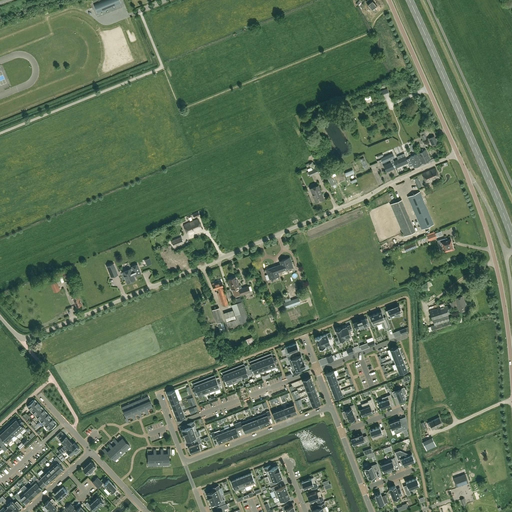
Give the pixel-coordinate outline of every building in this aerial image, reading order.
[(101,0),(93,3),(97,12),(107,8),(107,7),(109,6),(110,7),(120,3),(119,0),(101,0)] [(367,5),(372,10),(377,6),(372,1),(367,5)] [(437,143),(434,136),(428,138),(432,146),(437,143)] [(426,149),(416,154),(421,164),(431,160),(426,149)] [(393,159),(395,158),(392,153),(380,158),(382,163),(390,160),(393,159)] [(409,158),(407,159),(408,161),(410,160),(413,168),(421,164),(416,154),(409,157),(409,158)] [(393,167),(394,169),(401,166),(408,162),(408,161),(407,159),(406,156),(394,161),(393,159),(390,160),(391,162),(393,167)] [(387,172),(394,169),(393,167),(391,162),(384,166),(387,172)] [(310,176),(318,173),(316,167),(312,168),(311,168),(307,169),(310,176)] [(426,183),(440,178),(435,168),(422,174),(426,183)] [(310,189),(315,202),(324,199),(318,185),(310,189)] [(353,185),(338,191),(341,198),(356,192),(353,185)] [(420,191),(407,197),(421,230),(434,224),(420,191)] [(415,232),(401,199),(390,204),(404,236),(415,232)] [(430,206),(427,207),(432,219),(433,220),(436,219),(430,206)] [(188,235),(202,230),(197,219),(184,225),(188,235)] [(181,237),(170,241),(172,246),(183,241),(181,237)] [(443,249),(444,251),(453,249),(451,239),(445,240),(445,238),(441,239),(442,242),(441,242),(442,245),(440,246),(441,250),(443,249)] [(405,252),(417,247),(414,242),(403,246),(405,252)] [(293,268),(289,258),(280,261),(281,264),(278,265),(280,272),(286,270),(293,268)] [(106,266),(111,277),(118,274),(113,263),(106,266)] [(131,268),(122,272),(127,283),(135,279),(133,276),(135,275),(135,276),(141,273),(137,264),(131,267),(132,269),(131,269),(131,268)] [(275,267),(265,270),(267,275),(268,275),(269,279),(278,276),(277,273),(280,272),(278,265),(275,266),(275,267)] [(237,282),(235,277),(228,280),(234,298),(238,296),(250,292),(248,286),(239,289),(238,286),(239,286),(238,282),(237,282)] [(60,290),(56,281),(50,283),(54,292),(60,290)] [(212,284),(214,290),(217,289),(218,293),(217,293),(221,305),(222,304),(223,306),(228,304),(222,287),(223,287),(221,282),(216,284),(215,283),(212,284)] [(76,307),(82,305),(79,297),(80,298),(79,295),(72,297),(76,307)] [(296,296),(290,298),(293,306),(301,303),(299,298),(297,299),(296,296)] [(455,306),(457,306),(459,312),(467,309),(463,296),(455,298),(455,300),(453,301),(449,302),(451,308),(456,307),(455,306)] [(240,298),(234,300),(235,304),(231,305),(238,325),(249,322),(242,301),(242,302),(240,298)] [(286,308),(293,306),(290,298),(285,300),(286,303),(284,303),(286,308)] [(438,302),(440,308),(429,311),(432,320),(434,325),(430,326),(432,331),(451,325),(450,321),(451,320),(450,315),(447,306),(445,306),(443,301),(438,302)] [(387,310),(385,311),(388,319),(391,318),(395,317),(400,317),(400,312),(401,312),(400,309),(400,308),(400,305),(398,305),(395,305),(395,306),(387,309),(387,310)] [(217,323),(220,334),(226,332),(222,321),(223,321),(219,307),(212,310),(217,323)] [(232,310),(223,313),(229,329),(239,326),(236,319),(232,310)] [(370,316),(372,323),(377,321),(378,324),(382,323),(385,330),(390,328),(385,317),(384,318),(381,311),(381,312),(377,313),(376,313),(374,314),(370,316)] [(353,322),(352,322),(355,329),(359,327),(360,330),(370,326),(367,318),(365,319),(365,317),(364,318),(365,318),(353,322)] [(341,328),(345,339),(346,341),(348,340),(347,337),(351,336),(349,331),(352,330),(350,325),(341,328)] [(338,337),(334,338),(336,342),(337,345),(341,343),(340,341),(345,339),(341,328),(335,330),(338,337)] [(330,333),(321,336),(325,346),(330,344),(329,339),(332,338),(330,333)] [(256,344),(253,336),(243,340),(247,348),(256,344)] [(321,336),(315,338),(320,351),(326,349),(325,346),(321,336)] [(292,352),(298,349),(296,343),(293,345),(293,344),(290,345),(290,346),(284,348),(286,354),(285,354),(287,357),(293,355),(292,352)] [(398,346),(389,349),(390,350),(390,349),(392,354),(400,351),(398,346)] [(392,354),(389,355),(391,360),(394,359),(402,356),(400,351),(392,354)] [(272,355),(266,358),(270,369),(276,367),(274,362),(277,361),(275,356),(275,357),(273,358),(272,355),(271,355),(272,355)] [(294,358),(293,355),(287,357),(288,360),(289,360),(291,366),(303,361),(301,355),(294,358)] [(266,358),(261,359),(266,371),(270,369),(266,358)] [(266,371),(261,359),(256,362),(260,373),(266,371)] [(305,366),(303,361),(291,366),(293,372),(292,372),(293,375),(300,372),(299,369),(305,367),(305,366)] [(260,373),(256,362),(250,364),(250,363),(252,369),(249,370),(251,374),(254,373),(254,375),(260,373)] [(244,366),(239,368),(243,377),(248,375),(251,374),(249,370),(247,364),(247,365),(245,366),(244,366)] [(405,365),(397,368),(399,373),(399,374),(407,370),(405,365)] [(239,368),(234,370),(238,379),(243,377),(239,368)] [(234,370),(228,372),(233,383),(238,381),(238,379),(234,370)] [(334,371),(325,374),(326,374),(327,379),(335,376),(334,371)] [(233,383),(228,372),(223,374),(224,377),(221,378),(221,377),(223,382),(225,381),(227,386),(233,383)] [(210,379),(214,391),(220,388),(218,384),(221,383),(219,378),(216,379),(215,377),(210,379)] [(304,385),(312,382),(310,377),(302,380),(304,385)] [(210,379),(205,381),(209,393),(214,391),(210,379)] [(205,381),(199,383),(203,393),(203,395),(209,393),(205,381)] [(312,382),(304,385),(306,391),(315,387),(314,387),(312,382)] [(203,393),(199,383),(194,385),(195,388),(192,389),(192,388),(192,389),(194,393),(196,392),(197,395),(198,395),(197,394),(203,393)] [(306,391),(308,396),(316,393),(314,388),(315,388),(315,387),(306,391)] [(396,396),(399,402),(405,399),(404,394),(406,393),(404,387),(392,392),(394,397),(396,396)] [(175,390),(167,393),(169,398),(177,395),(175,390)] [(341,390),(333,393),(335,398),(334,398),(343,395),(341,390)] [(316,393),(308,396),(310,401),(318,398),(316,393)] [(177,395),(169,398),(171,404),(179,400),(177,395)] [(377,403),(380,409),(390,405),(389,402),(392,401),(390,395),(381,398),(382,401),(377,403)] [(149,397),(142,400),(145,409),(144,410),(146,414),(148,413),(147,409),(152,407),(149,397)] [(320,404),(318,398),(310,401),(312,407),(321,404),(321,403),(320,404)] [(359,409),(362,416),(366,414),(368,413),(372,412),(371,409),(374,408),(371,399),(367,400),(368,402),(361,404),(362,408),(359,409)] [(30,404),(27,407),(31,411),(39,404),(35,400),(33,401),(33,400),(29,403),(30,404)] [(142,400),(135,403),(139,412),(138,413),(139,416),(142,415),(140,411),(144,410),(145,409),(142,400)] [(171,404),(173,409),(181,406),(179,401),(179,400),(171,404),(170,404),(171,404)] [(135,403),(128,406),(132,415),(131,415),(133,419),(135,418),(134,414),(138,413),(139,412),(135,403)] [(39,404),(31,411),(36,416),(43,409),(39,404)] [(294,405),(288,407),(292,415),(297,413),(294,404),(294,405)] [(351,408),(345,411),(346,413),(343,415),(344,418),(347,417),(349,421),(355,418),(354,416),(357,414),(353,404),(350,406),(351,408)] [(128,406),(122,408),(126,418),(125,418),(126,422),(129,421),(127,417),(131,415),(132,415),(128,406)] [(173,409),(175,415),(183,411),(181,406),(173,409)] [(292,415),(288,407),(283,409),(283,408),(286,417),(292,415)] [(283,409),(278,411),(281,419),(286,417),(283,408),(283,409)] [(43,409),(36,416),(40,421),(47,414),(43,409)] [(261,414),(265,425),(270,423),(268,418),(271,417),(272,417),(269,410),(269,411),(266,412),(266,413),(261,414)] [(185,417),(183,411),(175,415),(177,420),(185,417),(185,416),(185,417)] [(281,419),(278,411),(272,413),(272,412),(272,413),(275,421),(276,421),(281,419)] [(47,414),(40,421),(44,425),(52,418),(47,414)] [(261,414),(256,416),(260,427),(265,425),(261,414)] [(256,416),(251,418),(255,429),(260,427),(256,416)] [(430,426),(432,429),(442,424),(439,417),(427,423),(428,426),(430,426)] [(52,418),(44,425),(49,430),(51,427),(52,428),(56,425),(55,424),(56,423),(52,418)] [(251,418),(246,420),(250,431),(255,429),(251,418)] [(12,423),(20,432),(25,428),(21,424),(23,422),(23,423),(24,423),(20,419),(18,421),(16,419),(12,423)] [(399,419),(389,423),(391,429),(394,429),(395,433),(407,428),(406,421),(401,423),(399,419)] [(243,428),(245,433),(250,431),(246,420),(241,422),(237,423),(240,429),(243,428)] [(182,430),(184,436),(196,431),(194,425),(195,425),(194,422),(194,421),(187,424),(188,427),(182,430)] [(20,432),(12,423),(8,427),(16,436),(20,432)] [(234,425),(229,427),(233,437),(239,435),(237,430),(240,429),(237,423),(234,424),(234,425)] [(373,429),(369,430),(372,437),(377,435),(378,438),(386,434),(384,429),(381,430),(380,426),(376,428),(375,428),(374,429),(373,429)] [(16,436),(8,427),(4,430),(12,439),(16,436)] [(233,437),(229,427),(224,429),(225,431),(228,439),(233,437)] [(12,439),(4,430),(0,433),(0,440),(3,444),(6,442),(7,444),(12,439)] [(184,436),(186,441),(193,439),(194,442),(200,439),(199,436),(198,436),(196,431),(184,436)] [(225,431),(220,433),(223,441),(228,439),(225,431)] [(214,432),(211,433),(213,439),(216,438),(218,443),(223,441),(220,433),(215,435),(214,432)] [(63,434),(58,438),(67,448),(72,444),(63,434)] [(362,434),(350,438),(353,445),(360,442),(362,445),(369,442),(366,435),(363,436),(362,434)] [(115,439),(113,441),(116,444),(117,443),(124,451),(130,445),(123,438),(118,442),(115,439)] [(432,438),(422,442),(426,450),(436,446),(432,438)] [(195,445),(189,447),(191,453),(194,452),(197,451),(203,449),(201,443),(202,442),(200,439),(194,442),(195,445)] [(72,444),(67,448),(66,450),(71,455),(79,447),(74,442),(72,444)] [(110,444),(108,446),(111,449),(112,448),(119,455),(124,451),(117,443),(116,444),(113,447),(110,444)] [(105,449),(103,450),(106,454),(107,453),(113,460),(119,455),(112,448),(111,449),(108,452),(105,449)] [(162,454),(163,464),(170,464),(169,454),(170,454),(170,449),(167,449),(168,453),(163,454),(162,454)] [(147,454),(148,465),(155,464),(155,454),(156,454),(156,450),(153,450),(153,454),(147,454)] [(155,454),(155,464),(163,464),(162,454),(163,454),(163,450),(160,450),(160,454),(156,454),(155,454)] [(395,452),(394,452),(398,460),(397,459),(400,458),(403,466),(403,465),(407,464),(410,463),(414,461),(415,461),(412,454),(412,455),(409,456),(403,458),(401,451),(400,450),(400,451),(395,453),(395,452)] [(56,461),(51,464),(59,473),(63,469),(59,464),(61,462),(56,457),(54,459),(56,461)] [(385,463),(380,465),(383,472),(387,470),(387,471),(391,470),(391,469),(394,467),(394,465),(397,464),(395,458),(384,462),(385,463)] [(96,466),(91,461),(83,469),(87,474),(88,473),(90,474),(93,471),(92,469),(96,466)] [(377,463),(364,468),(368,479),(375,476),(374,472),(379,470),(377,463)] [(51,464),(47,468),(49,470),(55,476),(59,473),(51,464)] [(270,465),(263,468),(264,468),(265,471),(266,471),(268,477),(280,472),(278,466),(271,468),(270,466),(270,465)] [(47,468),(43,471),(44,471),(45,473),(51,480),(55,476),(49,470),(47,468)] [(45,473),(44,471),(39,475),(42,478),(39,480),(44,485),(46,483),(47,484),(51,480),(45,473)] [(255,483),(251,472),(251,473),(246,475),(250,485),(255,483)] [(268,477),(270,481),(269,482),(270,486),(277,483),(276,480),(282,478),(280,472),(268,477)] [(454,478),(456,485),(467,481),(465,474),(454,478)] [(250,485),(246,475),(241,477),(245,487),(250,485)] [(100,481),(97,477),(92,482),(95,485),(100,481)] [(245,487),(241,477),(236,479),(236,478),(236,479),(240,489),(245,487)] [(37,478),(30,484),(32,486),(38,492),(42,488),(44,485),(39,480),(37,478)] [(304,481),(301,482),(303,488),(310,486),(311,489),(318,486),(316,483),(315,483),(313,478),(308,480),(308,479),(304,481)] [(407,485),(403,486),(407,495),(411,494),(409,489),(419,485),(419,486),(416,478),(406,482),(407,485)] [(240,489),(236,479),(231,481),(235,491),(240,489)] [(111,493),(116,488),(108,480),(103,484),(111,493)] [(209,499),(221,495),(219,489),(219,488),(218,485),(219,485),(218,485),(212,488),(213,491),(206,493),(207,494),(206,494),(208,499),(209,499)] [(285,486),(279,488),(277,485),(271,488),(272,491),(273,491),(275,496),(287,492),(285,486)] [(38,492),(32,486),(28,489),(34,495),(38,492)] [(395,486),(389,488),(393,500),(396,499),(397,499),(397,498),(399,497),(399,496),(402,495),(400,488),(396,489),(395,486)] [(27,487),(22,491),(30,499),(34,495),(28,489),(27,487)] [(63,487),(54,494),(59,500),(67,492),(63,487)] [(30,499),(22,491),(18,495),(17,493),(14,495),(19,500),(21,498),(26,503),(30,499)] [(321,497),(319,491),(307,496),(309,502),(316,499),(317,502),(324,500),(323,500),(322,497),(321,497)] [(275,496),(277,502),(278,506),(284,503),(283,500),(290,497),(287,492),(275,496)] [(375,497),(374,497),(375,501),(377,501),(378,505),(388,502),(385,495),(385,496),(382,497),(380,493),(374,495),(375,497)] [(209,499),(211,505),(218,502),(219,505),(225,503),(224,500),(223,500),(221,495),(209,499)] [(87,502),(85,504),(89,509),(92,507),(94,510),(103,502),(98,497),(90,505),(87,502)] [(50,501),(49,500),(44,504),(50,511),(52,511),(57,508),(53,504),(55,502),(52,499),(50,501)] [(8,507),(13,511),(12,511),(15,511),(19,509),(12,501),(7,505),(8,507)] [(218,511),(216,511),(225,511),(224,509),(229,507),(227,503),(216,507),(218,511)] [(312,511),(325,511),(326,511),(324,507),(325,506),(324,503),(317,505),(317,506),(318,505),(319,508),(312,511)]
